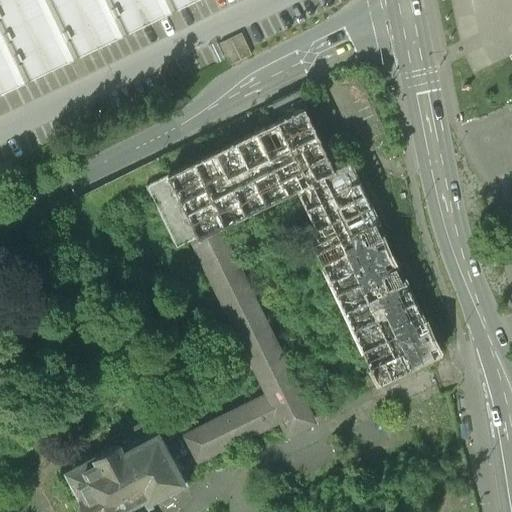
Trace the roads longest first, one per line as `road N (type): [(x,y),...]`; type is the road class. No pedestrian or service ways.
road 1 (unclassified): [(407,14),(0,215)]
road 2 (primary): [(511,399),(450,224),(407,14)]
